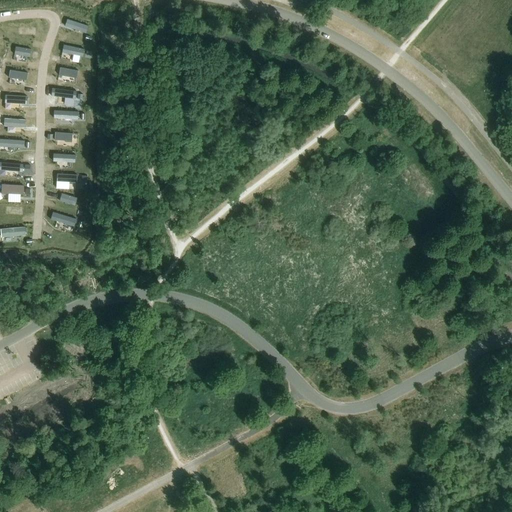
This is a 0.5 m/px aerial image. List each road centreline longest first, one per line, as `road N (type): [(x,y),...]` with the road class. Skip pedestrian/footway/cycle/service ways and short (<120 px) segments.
road 1 (unclassified): [(511,338),(367,406),(338,410),(305,394),(214,307),(156,293),(81,304),(39,322)]
road 2 (unclassified): [(511,191),(400,70),(249,0)]
